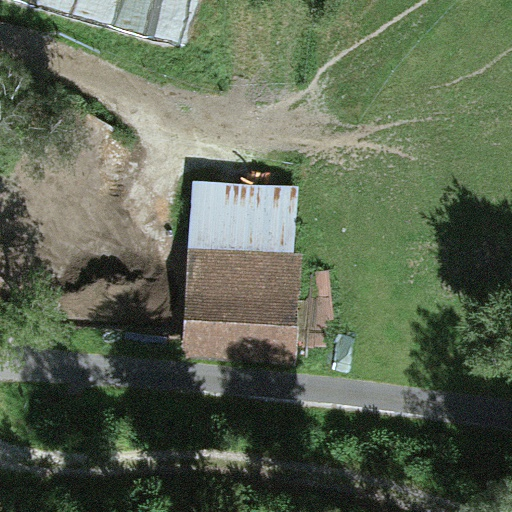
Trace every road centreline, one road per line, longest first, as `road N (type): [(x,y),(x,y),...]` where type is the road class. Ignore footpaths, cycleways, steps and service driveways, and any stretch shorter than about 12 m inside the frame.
road 1 (track): [(511,407),(0,374)]
road 2 (track): [(446,511),(281,451),(144,442),(0,447)]
